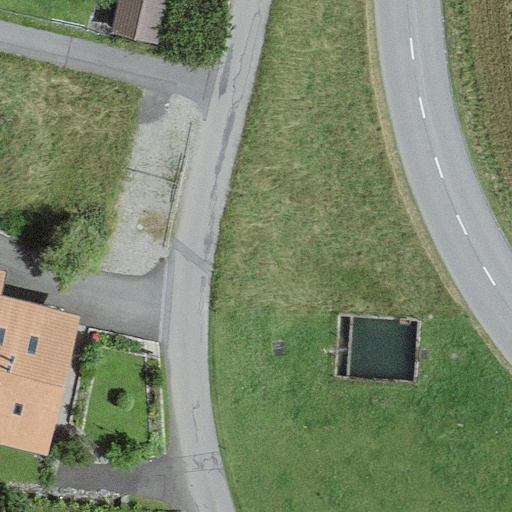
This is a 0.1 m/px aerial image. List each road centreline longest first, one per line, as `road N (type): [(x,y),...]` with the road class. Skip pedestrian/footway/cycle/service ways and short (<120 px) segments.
road 1 (residential): [(251,0),(197,244),(187,331),(192,408),(219,511)]
road 2 (secondary): [(408,0),(438,166),(460,223),(511,310)]
